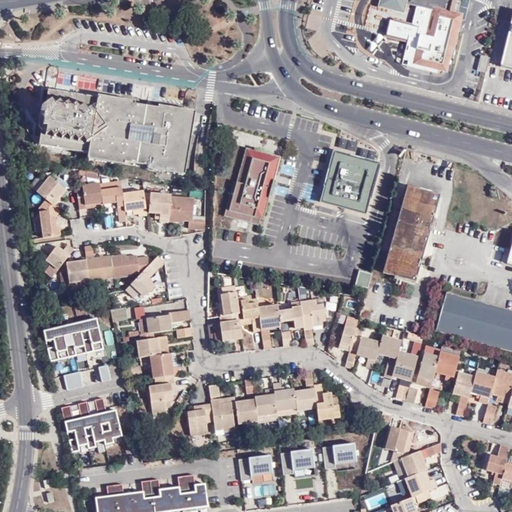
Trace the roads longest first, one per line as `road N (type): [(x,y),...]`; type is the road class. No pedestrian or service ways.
road 1 (unclassified): [(88,237),(130,233),(195,256),(204,358),(214,366),(320,358),(396,410),(454,426)]
road 2 (residential): [(0,209),(27,435),(16,511)]
road 3 (secondary): [(286,83),(320,105),(511,154)]
road 4 (secondary): [(511,126),(333,82),(302,63)]
road 5 (unclassified): [(223,81),(30,53)]
